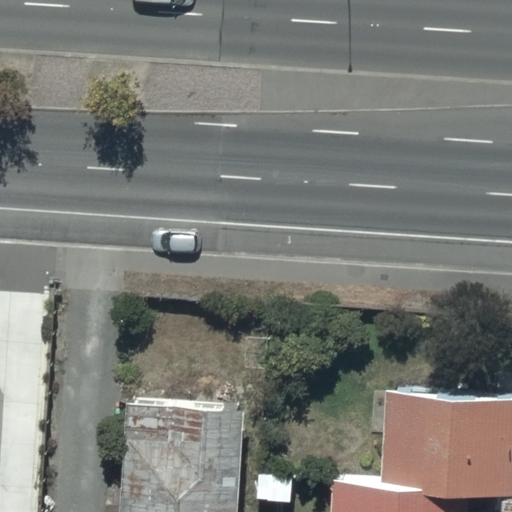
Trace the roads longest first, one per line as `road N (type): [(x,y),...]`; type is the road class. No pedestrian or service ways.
road 1 (primary): [(0,0),(511,33)]
road 2 (primary): [(511,194),(0,161)]
